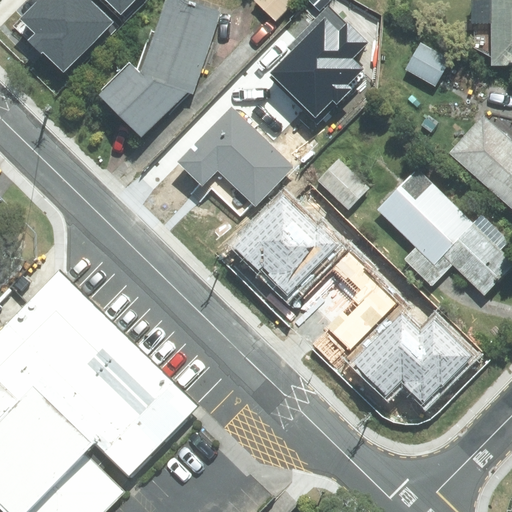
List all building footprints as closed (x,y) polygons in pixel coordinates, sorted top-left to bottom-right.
[(36,0),(19,19),(34,33),(28,40),(41,53),(43,52),(63,72),(113,22),(90,0),(36,0)] [(106,0),(120,13),(133,0),(106,0)] [(113,97),(149,135),(196,91),(198,92),(227,9),(200,0),(171,0),(160,32),(154,30),(143,64),(135,62),(106,89),(108,92),(113,97)] [(258,0),(272,14),(280,22),(302,0),(258,0)] [(330,0),(308,0),(320,11),(331,1),(330,0)] [(511,0),(497,0),(497,64),(511,64),(511,0)] [(290,50),(269,72),(309,110),(306,113),(317,124),(351,89),(347,85),(363,69),(353,59),(370,42),(348,21),(346,22),(328,4),(287,47),(290,50)] [(454,58),(424,42),(409,69),(439,85),(447,72),(454,58)] [(485,75),(466,66),(455,89),(474,98),(485,75)] [(231,106),(177,162),(202,186),(218,170),(255,206),(294,168),(231,106)] [(511,135),(489,115),(457,151),(511,200),(511,135)] [(374,187),(343,157),(321,180),(351,210),(374,187)] [(407,259),(434,287),(458,264),(488,294),(511,270),(511,256),(505,249),(511,241),(511,240),(483,211),(475,219),(422,165),(380,207),(419,246),(407,259)] [(282,194),(233,246),(259,271),(260,269),(288,295),(335,245),(282,194)] [(350,253),(333,270),(357,294),(325,327),(351,352),(397,304),(362,271),(365,267),(350,253)] [(61,275),(56,280),(193,415),(198,410),(204,404),(70,273),(66,269),(61,275)] [(193,415),(56,280),(0,337),(0,490),(22,511),(109,511),(130,491),(92,453),(97,448),(105,441),(137,472),(193,415)] [(401,312),(352,361),(385,395),(402,378),(405,382),(403,384),(420,401),(422,400),(424,402),(471,356),(434,318),(421,331),(401,312)]
